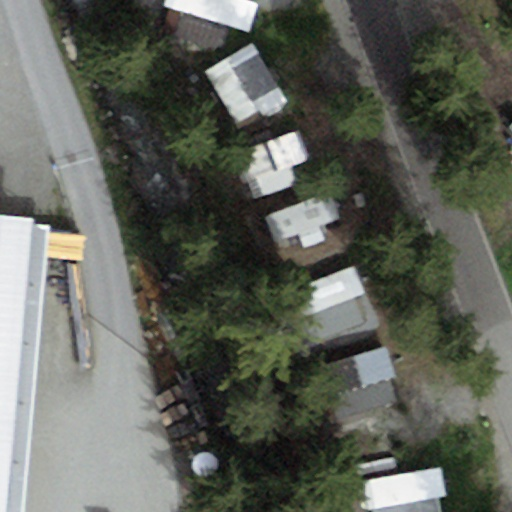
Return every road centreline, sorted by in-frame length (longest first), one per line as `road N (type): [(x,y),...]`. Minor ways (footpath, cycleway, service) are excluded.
road 1 (residential): [(511,386),(373,0)]
road 2 (unclassified): [(19,0),(120,357)]
